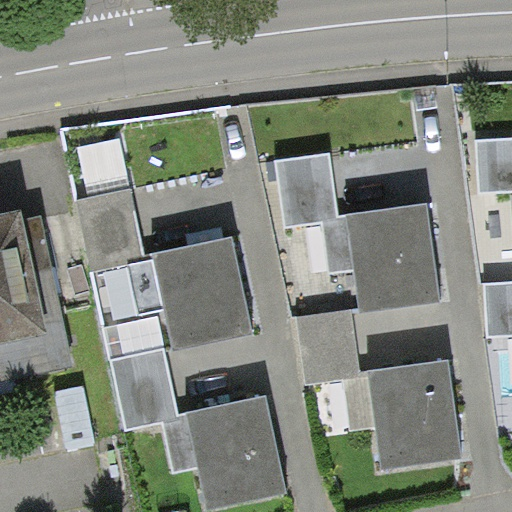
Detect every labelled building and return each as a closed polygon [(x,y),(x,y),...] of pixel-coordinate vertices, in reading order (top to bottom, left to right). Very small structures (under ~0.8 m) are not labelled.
[(511,140),(476,142),(477,194),(511,192),(511,140)] [(332,156),(278,163),(287,227),(325,221),(341,219),(332,156)] [(131,192),(77,205),(91,273),(129,265),(147,262),(131,192)] [(341,219),(325,221),(331,275),(355,272),(360,316),(438,308),(427,209),(341,219)] [(0,385),(74,370),(39,215),(0,223),(0,385)] [(147,262),(129,265),(139,319),(163,314),(171,352),(248,336),(230,245),(147,262)] [(511,284),(489,285),(490,337),(511,336),(511,284)] [(352,312),(296,319),(305,385),(345,379),(361,377),(352,312)] [(165,351),(112,363),(126,432),(164,423),(178,420),(165,351)] [(361,377),(345,379),(352,431),(375,429),(381,473),(458,464),(446,367),(361,377)] [(178,420),(164,423),(175,475),(197,471),(205,511),(283,495),(264,403),(178,420)]
